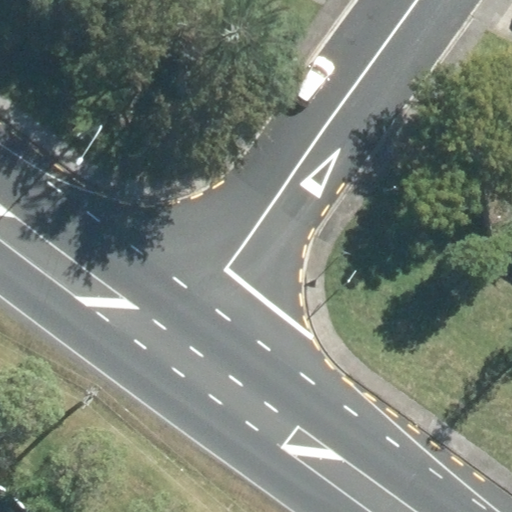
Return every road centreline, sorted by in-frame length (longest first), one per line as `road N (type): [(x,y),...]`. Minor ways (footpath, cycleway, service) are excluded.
road 1 (residential): [(415,0),(169,345)]
road 2 (primary): [(169,345),(398,511)]
road 3 (primary): [(0,218),(169,345)]
